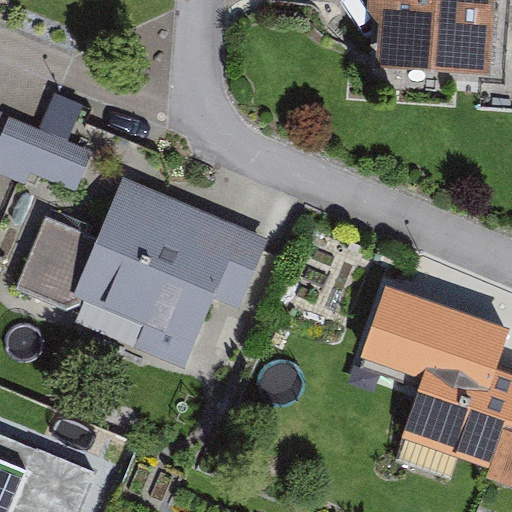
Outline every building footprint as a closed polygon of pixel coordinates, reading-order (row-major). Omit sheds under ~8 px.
[(383,8),(382,47),(480,60),(483,0),(372,0),(372,3),(383,8)] [(0,157),(20,166),(33,132),(2,122),(0,127),(0,157)] [(81,150),(44,134),(34,162),(70,178),(81,150)] [(42,211),(12,278),(72,305),(78,285),(187,333),(206,279),(240,294),(256,242),(119,182),(97,234),(42,211)] [(480,330),(420,309),(410,339),(434,347),(406,427),(493,458),(511,403),(511,371),(471,357),(480,330)] [(511,403),(493,458),(490,470),(511,477),(511,403)] [(30,462),(21,486),(0,478),(0,511),(100,511),(108,491),(30,462)]
